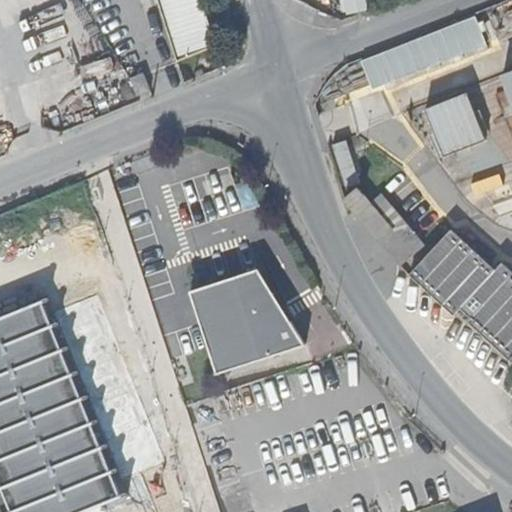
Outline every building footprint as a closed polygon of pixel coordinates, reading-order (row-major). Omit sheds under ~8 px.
[(212,44),(197,0),(163,0),(181,54),(212,44)] [(131,78),(136,97),(149,92),(143,74),(131,78)] [(467,93),(425,109),(443,156),(485,140),(467,93)] [(348,144),(334,148),(344,178),(357,174),(348,144)] [(376,236),(400,264),(424,242),(382,194),(374,201),(361,187),(346,199),(347,203),(376,236)] [(448,296),(459,307),(470,317),(467,321),(487,340),(511,357),(511,279),(508,276),(511,273),(501,263),(494,270),(450,229),(409,273),(442,304),(448,296)] [(305,344),(260,269),(189,291),(207,345),(215,373),(305,344)] [(453,313),(459,307),(448,296),(442,304),(452,314),(453,313)] [(40,303),(0,319),(0,480),(12,511),(88,511),(122,499),(115,482),(141,472),(162,463),(96,301),(47,321),(40,303)] [(122,499),(88,511),(157,511),(141,472),(115,482),(122,499)]
